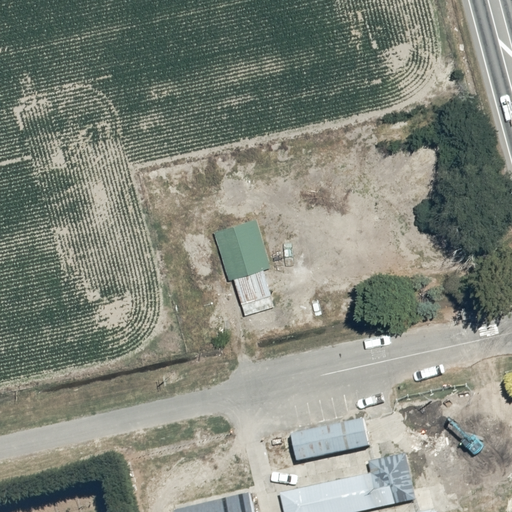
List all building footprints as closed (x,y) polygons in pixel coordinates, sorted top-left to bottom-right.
[(375,257),(363,205),(300,219),(312,271),(375,257)] [(238,276),(258,270),(271,266),(256,218),(213,231),(228,279),(238,276)] [(277,329),(272,296),(239,301),(245,334),(277,329)] [(511,444),(509,445),(502,415),(492,418),(489,406),(475,409),(478,421),(453,427),(458,446),(439,450),(448,491),(472,486),(469,473),(511,463),(511,444)] [(370,446),(364,418),(265,439),(271,466),(370,446)] [(354,511),(419,498),(409,451),(373,459),(376,470),(280,491),(284,511),(354,511)] [(170,511),(254,511),(249,490),(170,509),(170,511)]
